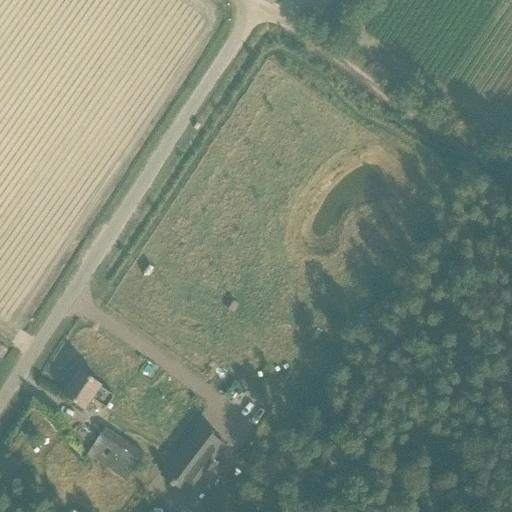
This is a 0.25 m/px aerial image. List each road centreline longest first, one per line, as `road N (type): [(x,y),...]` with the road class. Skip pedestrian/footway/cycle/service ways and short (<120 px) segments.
road 1 (unclassified): [(0,399),(256,12),(238,0)]
road 2 (track): [(256,12),(511,188)]
